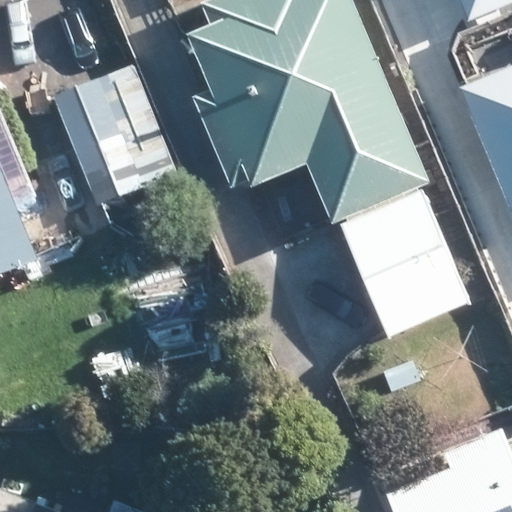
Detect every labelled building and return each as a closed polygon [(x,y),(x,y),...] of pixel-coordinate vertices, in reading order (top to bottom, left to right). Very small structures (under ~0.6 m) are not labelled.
[(449,188),(367,0),(228,0),(215,6),(225,30),(202,38),(226,92),(206,102),(245,193),(263,184),(268,195),(323,171),(349,230),(449,188)] [(462,24),(511,139),(511,0),(463,0),(454,4),(462,24)] [(199,202),(191,184),(142,71),(90,92),(72,101),(64,105),(112,219),(158,199),(166,217),(199,202)] [(0,289),(56,265),(0,134),(0,289)] [(409,325),(411,331),(482,301),(444,208),(372,238),(387,275),(409,325)] [(511,511),(511,433),(388,483),(399,511),(511,511)] [(66,511),(0,487),(0,511),(66,511)] [(146,511),(125,503),(121,511),(146,511)]
